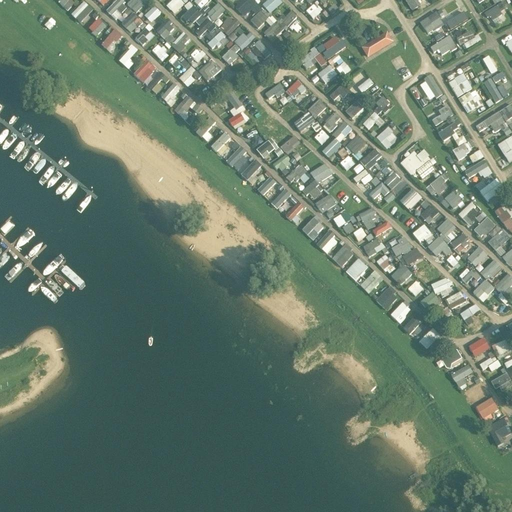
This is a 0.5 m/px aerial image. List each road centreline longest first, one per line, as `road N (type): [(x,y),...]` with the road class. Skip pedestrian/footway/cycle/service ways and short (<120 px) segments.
road 1 (residential): [(501,321),(256,94),(294,72)]
road 2 (residential): [(457,342),(199,103)]
road 3 (residential): [(393,161),(511,276)]
road 4 (residential): [(199,103),(85,0)]
road 5 (residential): [(294,72),(393,161)]
road 6 (residential): [(393,161),(422,134),(397,94),(430,68)]
